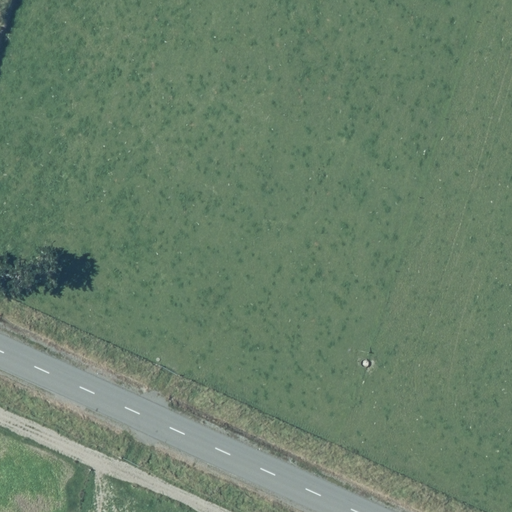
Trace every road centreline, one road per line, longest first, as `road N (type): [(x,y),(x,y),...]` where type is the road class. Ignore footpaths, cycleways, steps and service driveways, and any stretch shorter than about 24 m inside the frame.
road 1 (unclassified): [(0,350),(358,511)]
road 2 (track): [(0,414),(215,511)]
